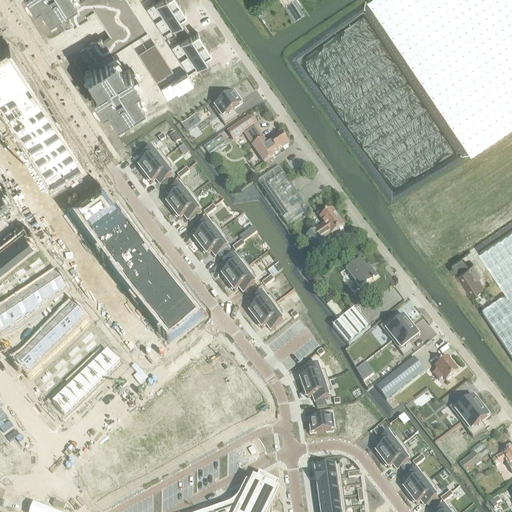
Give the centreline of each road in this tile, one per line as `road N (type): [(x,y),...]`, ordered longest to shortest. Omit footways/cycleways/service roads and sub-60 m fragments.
road 1 (residential): [(2,0),(107,159),(276,386),(290,453)]
road 2 (unclassified): [(511,419),(205,0)]
road 3 (residential): [(403,511),(352,451),(290,453)]
